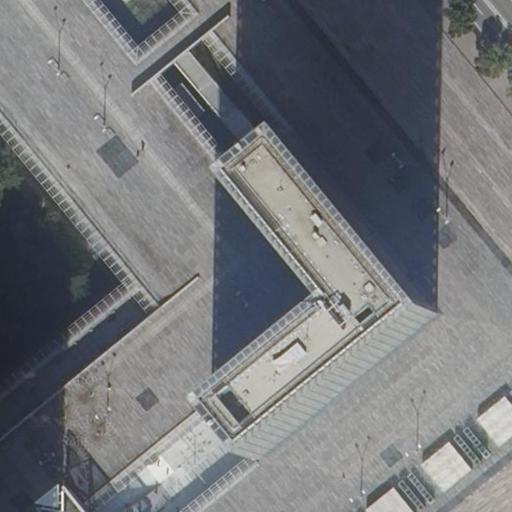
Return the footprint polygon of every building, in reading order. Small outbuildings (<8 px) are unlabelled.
[(256,459),(437,312),(289,131),(233,176),(336,302),(210,404),(256,459)] [(54,383),(0,450),(0,483),(1,484),(12,470),(17,474),(24,465),(31,470),(59,436),(80,453),(89,442),(69,426),(84,407),(54,383)] [(511,434),(511,403),(504,394),(477,417),(500,444),(511,434)] [(471,469),(448,440),(422,463),(444,491),(471,469)] [(415,511),(393,486),(366,508),(369,511),(415,511)]
